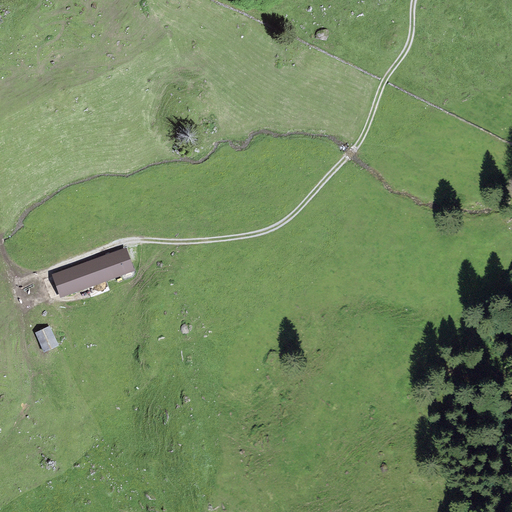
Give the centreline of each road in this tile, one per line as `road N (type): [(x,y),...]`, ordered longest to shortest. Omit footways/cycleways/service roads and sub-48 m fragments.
road 1 (track): [(363,136),(275,227),(203,242),(128,241),(21,284)]
road 2 (track): [(414,0),(411,38),(363,136)]
